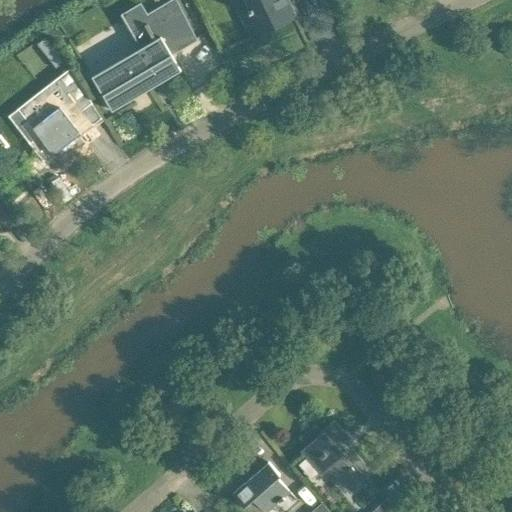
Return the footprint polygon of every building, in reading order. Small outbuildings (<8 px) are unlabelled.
[(246,0),(251,10),(244,14),(245,16),(243,18),(252,36),(294,16),(286,0),(246,0)] [(141,48),(92,77),(112,111),(181,71),(172,56),(197,41),(185,16),(161,30),(164,35),(141,48)] [(57,78),(28,100),(43,119),(33,127),(39,135),(29,143),(44,162),(92,125),(89,121),(91,119),(92,121),(101,114),(71,67),(57,78)] [(316,424),(301,438),(307,445),(303,449),(323,471),(330,464),(352,489),(370,473),(340,438),(344,435),(333,421),(322,430),(316,424)] [(243,506),(239,509),(241,511),(262,511),(263,511),(267,511),(290,492),(277,477),(280,474),(268,461),(232,493),(243,506)] [(394,511),(395,511),(385,500),(371,511),(394,511)]
